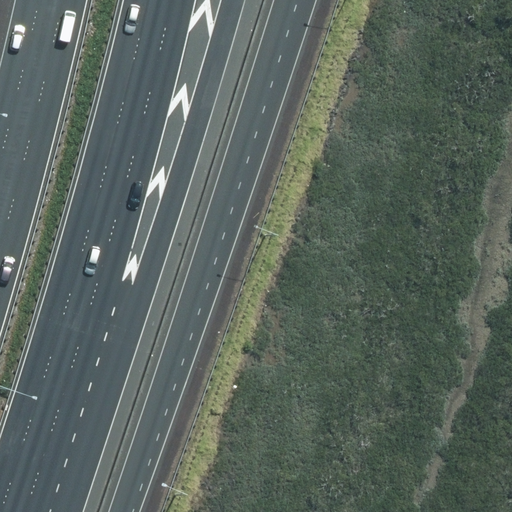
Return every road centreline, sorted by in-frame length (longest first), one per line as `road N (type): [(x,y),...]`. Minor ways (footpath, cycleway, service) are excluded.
road 1 (motorway): [(231,0),(144,285),(30,511)]
road 2 (motorway): [(147,0),(0,511)]
road 3 (motorway): [(0,250),(61,0)]
